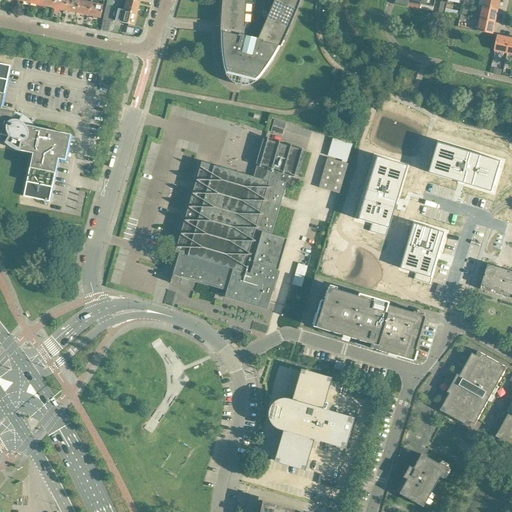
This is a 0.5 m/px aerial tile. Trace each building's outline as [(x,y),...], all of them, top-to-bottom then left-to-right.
[(55,0),(43,0),(42,6),(53,9),(55,0)] [(65,11),(67,0),(55,0),(53,9),(65,11)] [(77,14),(79,0),(67,0),(65,11),(77,14)] [(89,16),(91,0),(79,0),(77,14),(89,16)] [(101,19),(104,1),(98,0),(91,0),(89,16),(101,19)] [(112,8),(113,7),(114,1),(112,1),(112,0),(107,0),(106,7),(112,8)] [(137,14),(140,3),(129,0),(126,0),(124,10),(124,11),(137,14)] [(291,19),(295,9),(275,0),(270,10),(291,19)] [(297,4),(298,0),(274,0),(275,0),(295,9),(297,4)] [(498,10),(500,0),(484,0),(483,6),(498,10)] [(245,14),(246,4),(224,2),(223,11),(223,12),(245,14)] [(496,22),(498,10),(483,6),(480,19),(496,22)] [(134,26),(137,14),(124,11),(124,10),(113,7),(112,8),(106,7),(103,20),(110,21),(110,20),(134,26)] [(457,16),(458,11),(446,8),(445,14),(457,16)] [(289,24),(291,19),(270,10),(266,20),(287,28),(289,24)] [(244,25),(245,14),(223,12),(222,23),(244,25)] [(493,34),(496,22),(480,19),(478,31),(493,34)] [(282,38),(287,28),(266,20),(262,29),(282,38)] [(258,77),(267,66),(273,56),(278,47),(282,38),(262,29),(259,36),(254,39),(250,55),(243,53),(247,37),(244,32),(244,25),(222,23),(222,32),(222,43),(223,55),(225,69),(226,73),(229,78),(250,83),(255,80),(258,77)] [(507,54),(510,39),(498,36),(495,51),(507,54)] [(71,135),(35,128),(30,126),(26,122),(27,121),(27,120),(27,119),(26,119),(26,118),(25,118),(24,118),(23,119),(19,118),(14,117),(15,111),(1,109),(10,66),(0,63),(0,135),(9,137),(5,143),(11,148),(14,149),(18,150),(18,151),(32,154),(23,196),(49,202),(58,159),(65,161),(71,135)] [(68,106),(83,110),(89,89),(72,85),(70,94),(71,95),(68,106)] [(272,235),(281,204),(290,174),(299,176),(306,152),(264,139),(256,164),(258,164),(254,177),(214,165),(214,166),(201,162),(175,252),(178,254),(170,283),(171,283),(187,287),(189,280),(226,291),(224,298),(267,310),(269,303),(268,303),(287,239),(272,235)] [(437,150),(430,173),(459,182),(465,184),(488,191),(491,183),(495,185),(500,169),(495,168),(498,160),(444,144),(442,151),(437,150)] [(339,194),(348,164),(327,158),(319,188),(339,194)] [(374,161),(358,215),(366,217),(364,222),(372,224),(369,232),(385,236),(394,209),(394,207),(397,198),(405,170),(398,168),(399,164),(383,159),(382,163),(374,161)] [(414,227),(403,265),(410,268),(409,271),(416,273),(414,279),(430,284),(438,259),(440,253),(445,236),(437,234),(438,230),(423,226),(422,229),(415,227),(414,227)] [(301,287),(307,265),(298,263),(291,284),(301,287)] [(502,296),(510,271),(489,264),(481,290),(502,296)] [(511,299),(511,271),(510,271),(502,296),(511,299)] [(411,361),(424,317),(379,303),(379,300),(372,298),(371,301),(364,299),(365,296),(358,294),(357,297),(327,288),(323,301),(320,300),(316,313),(319,314),(315,328),(370,344),(369,348),(411,361)] [(475,425),(507,368),(479,352),(477,355),(473,353),(459,377),(457,383),(441,410),(469,426),(472,423),(475,425)] [(350,420),(319,411),(328,380),(302,373),(293,404),(286,401),(284,401),(283,401),(282,401),(280,402),(279,402),(277,403),(276,403),(275,404),(273,406),(272,407),(272,408),(271,409),(271,410),(270,412),(270,413),(270,414),(270,415),(270,416),(270,417),(271,418),(271,419),(271,420),(272,421),(272,422),(273,422),(274,424),(276,425),(277,426),(278,426),(279,427),(286,429),(277,460),(302,467),(311,436),(342,445),(350,420)] [(372,402),(374,393),(359,389),(359,390),(357,398),(372,402)] [(511,450),(511,408),(497,436),(500,438),(498,442),(511,450)] [(444,468),(439,465),(439,464),(421,454),(413,468),(409,466),(395,492),(422,507),(440,476),(444,468)] [(367,471),(364,480),(372,483),(375,473),(367,471)]
